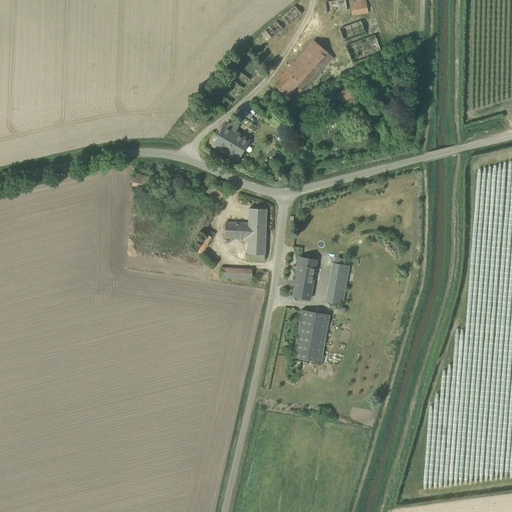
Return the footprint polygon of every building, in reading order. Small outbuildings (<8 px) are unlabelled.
[(352,15),(362,13),(368,12),(365,0),(361,0),(350,2),(352,15)] [(261,47),(302,14),(295,6),(254,39),(261,47)] [(366,34),(364,30),(361,21),(339,28),(344,42),(366,34)] [(352,63),(362,60),(381,53),(375,35),(346,45),(352,63)] [(301,91),(333,57),(314,40),(273,84),(287,97),(296,86),(301,91)] [(339,91),(342,104),(354,101),(351,88),(339,91)] [(318,96),(323,107),(338,99),(333,89),(318,96)] [(238,126),(231,122),(229,124),(228,123),(226,126),(225,125),(212,146),(237,161),(249,140),(236,132),(238,126)] [(157,180),(133,175),(132,183),(156,187),(157,180)] [(204,195),(218,206),(229,192),(216,181),(204,195)] [(264,262),(266,209),(249,208),(249,223),(225,222),(224,239),(242,240),(241,243),(247,243),(246,261),(264,262)] [(198,252),(203,255),(212,238),(207,235),(198,252)] [(310,299),(317,260),(300,257),(293,296),(310,299)] [(349,265),(345,265),(335,263),(333,263),(326,302),(343,305),(349,265)] [(221,280),(253,281),(254,268),(221,267),(221,280)] [(301,310),(293,358),(321,362),(329,315),(301,310)]
